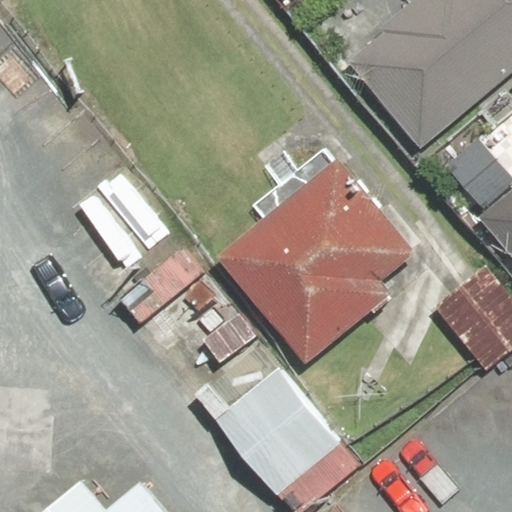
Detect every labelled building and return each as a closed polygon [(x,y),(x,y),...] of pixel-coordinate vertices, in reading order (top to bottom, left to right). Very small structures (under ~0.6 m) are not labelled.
[(511,0),(419,0),(359,52),(437,142),(511,77),(511,0)] [(355,150),(229,252),(321,364),(447,262),(355,150)] [(511,193),(489,213),(511,239),(511,193)] [(217,274),(194,247),(135,298),(158,324),(217,274)] [(511,288),(497,268),(445,306),(496,376),(511,363),(511,288)] [(274,359),(216,405),(299,506),(356,460),(274,359)] [(32,511),(174,511),(146,478),(117,502),(88,466),(32,511)]
